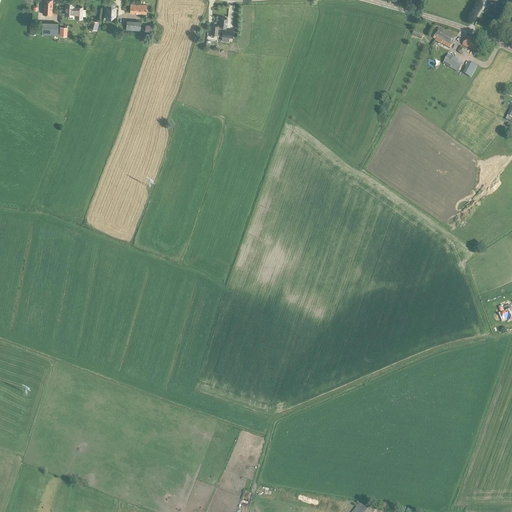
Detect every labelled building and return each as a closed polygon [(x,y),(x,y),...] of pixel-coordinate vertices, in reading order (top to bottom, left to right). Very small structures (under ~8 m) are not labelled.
[(52,14),(53,6),(52,0),(43,0),(43,14),(52,14)] [(65,15),(73,15),(76,15),(76,18),(82,18),(83,7),(77,7),(77,8),(74,7),(74,2),(66,2),(65,15)] [(107,7),(106,19),(107,19),(107,15),(115,15),(116,10),(114,10),(115,3),(107,2),(107,7)] [(494,3),(491,10),(500,14),(501,13),(503,14),(507,6),(498,2),(497,5),(494,3)] [(130,4),(130,13),(146,14),(147,4),(130,4)] [(97,30),(99,22),(92,20),(90,28),(97,30)] [(59,23),(43,23),(42,34),(58,35),(59,23)] [(212,25),(211,36),(214,36),(214,35),(218,35),(218,29),(220,29),(220,26),(220,25),(218,25),(218,26),(212,25)] [(442,43),(450,48),(456,38),(439,28),(433,39),(436,40),(436,41),(441,44),(442,43)] [(223,29),(222,37),(229,37),(230,29),(226,29),(223,29)] [(423,36),(414,31),(412,34),(422,39),(423,36)] [(467,36),(462,45),(476,52),(481,43),(467,36)] [(433,48),(425,51),(427,56),(435,53),(433,48)] [(443,64),(458,73),(464,63),(448,54),(443,64)] [(461,74),(471,77),(475,66),(466,62),(461,74)] [(454,75),(450,73),(452,70),(445,66),(443,69),(446,71),(444,75),(452,80),(454,75)] [(480,253),(482,256),(494,249),(492,246),(480,253)] [(370,511),(359,503),(352,511),(370,511)]
